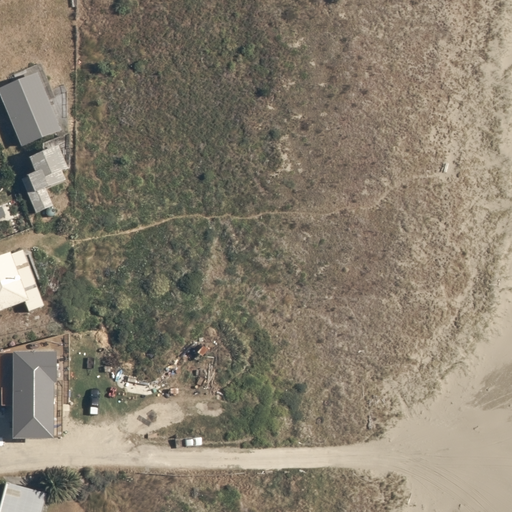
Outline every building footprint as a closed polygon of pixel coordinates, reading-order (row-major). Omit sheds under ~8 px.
[(37,74),(0,89),(0,98),(21,149),(61,133),(37,74)] [(61,173),(66,171),(57,149),(27,161),(32,175),(20,180),(35,216),(53,208),(46,190),(65,182),(61,173)] [(0,312),(24,303),(28,313),(45,307),(23,251),(11,256),(10,254),(0,257),(0,312)] [(0,452),(41,389),(3,365),(0,369),(0,452)] [(41,511),(46,496),(5,485),(0,504),(0,511),(41,511)]
